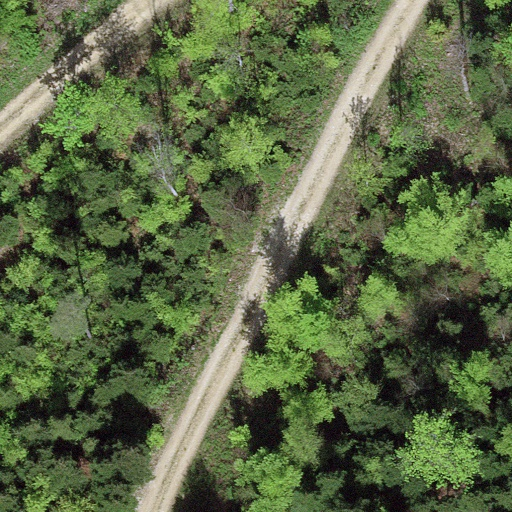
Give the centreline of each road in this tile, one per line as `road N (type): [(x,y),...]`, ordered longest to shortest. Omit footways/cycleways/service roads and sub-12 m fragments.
road 1 (track): [(157,511),(416,0)]
road 2 (track): [(0,134),(139,0)]
